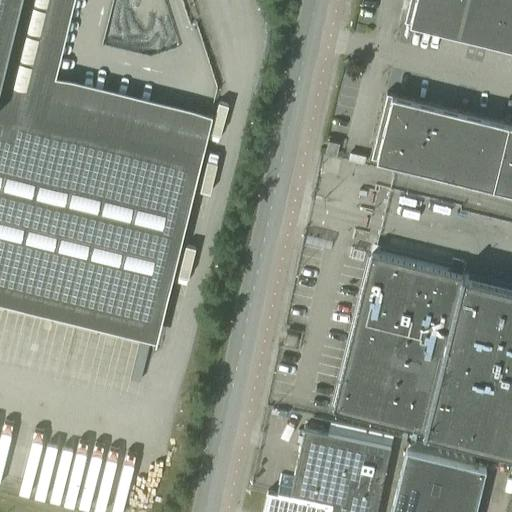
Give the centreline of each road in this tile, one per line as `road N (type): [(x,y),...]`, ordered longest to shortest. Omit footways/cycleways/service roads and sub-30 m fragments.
road 1 (unclassified): [(315,0),(204,511)]
road 2 (unknown): [(98,0),(83,51),(88,69),(188,101)]
